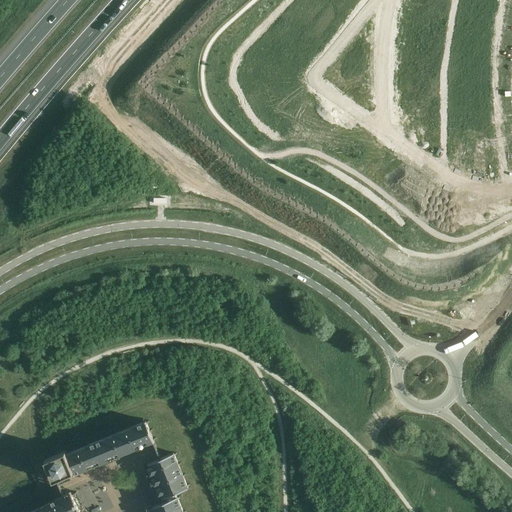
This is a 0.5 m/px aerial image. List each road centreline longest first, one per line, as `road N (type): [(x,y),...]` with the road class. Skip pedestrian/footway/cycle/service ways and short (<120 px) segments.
road 1 (secondary): [(416,351),(339,279),(281,248),(217,229),(113,227),(0,272)]
road 2 (secondary): [(0,290),(105,247),(209,245),(306,280),(358,318),(400,366)]
road 3 (residential): [(378,0),(314,80),(385,130)]
road 4 (motorway): [(0,139),(122,0)]
road 5 (residential): [(385,130),(469,189),(511,194)]
road 6 (residential): [(384,0),(385,130)]
